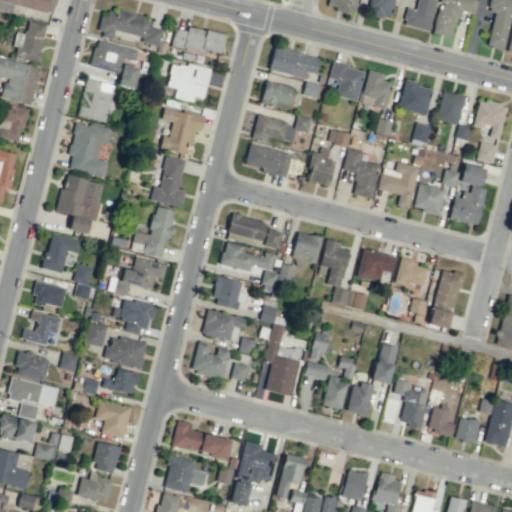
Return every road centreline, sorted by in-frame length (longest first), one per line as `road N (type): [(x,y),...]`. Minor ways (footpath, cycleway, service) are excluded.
road 1 (residential): [(136,511),(258,17)]
road 2 (residential): [(168,393),(511,481)]
road 3 (residential): [(0,332),(86,0)]
road 4 (tertiary): [(511,83),(187,0)]
road 5 (residential): [(498,261),(218,185)]
road 6 (residential): [(476,349),(511,204)]
